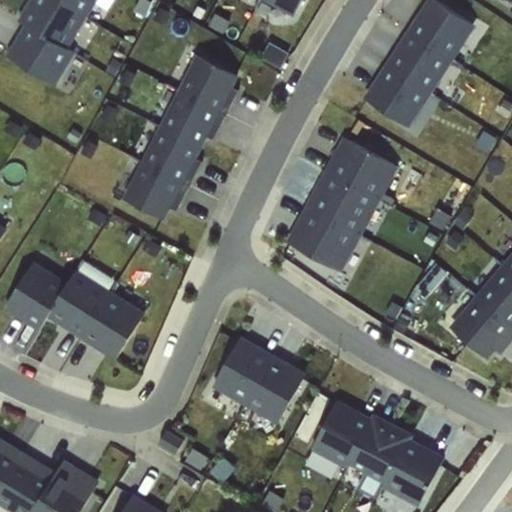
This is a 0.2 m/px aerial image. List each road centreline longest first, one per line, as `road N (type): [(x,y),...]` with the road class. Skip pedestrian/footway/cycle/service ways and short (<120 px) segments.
road 1 (residential): [(511,418),(474,412),(225,259)]
road 2 (residential): [(0,376),(88,413),(146,416),(225,259)]
road 3 (residential): [(225,259),(310,83),(362,0)]
